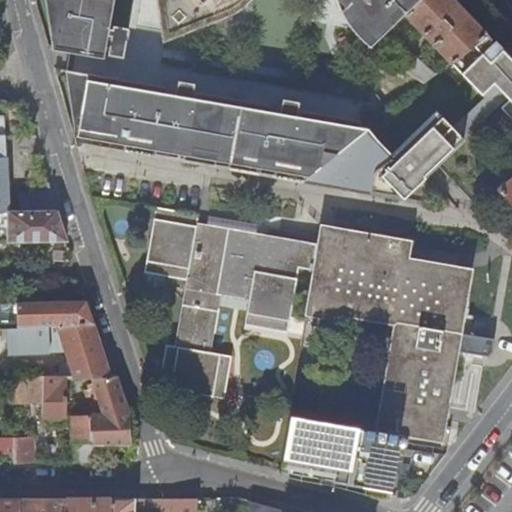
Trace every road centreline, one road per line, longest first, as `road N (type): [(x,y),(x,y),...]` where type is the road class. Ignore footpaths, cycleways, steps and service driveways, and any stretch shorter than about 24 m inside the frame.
road 1 (residential): [(17,0),(165,476)]
road 2 (residential): [(165,476),(242,482),(345,511)]
road 3 (residential): [(0,478),(165,476)]
road 4 (residential): [(511,392),(421,511)]
